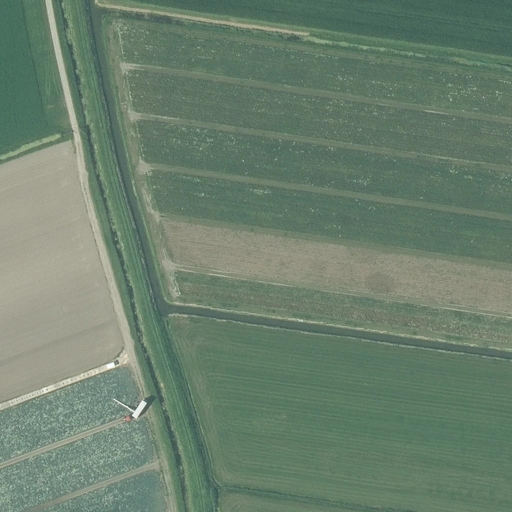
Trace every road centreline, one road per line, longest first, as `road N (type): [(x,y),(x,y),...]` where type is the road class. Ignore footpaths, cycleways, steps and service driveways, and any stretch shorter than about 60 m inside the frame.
road 1 (track): [(49,0),(81,176),(132,357)]
road 2 (track): [(132,357),(0,406)]
road 3 (track): [(167,488),(132,357)]
